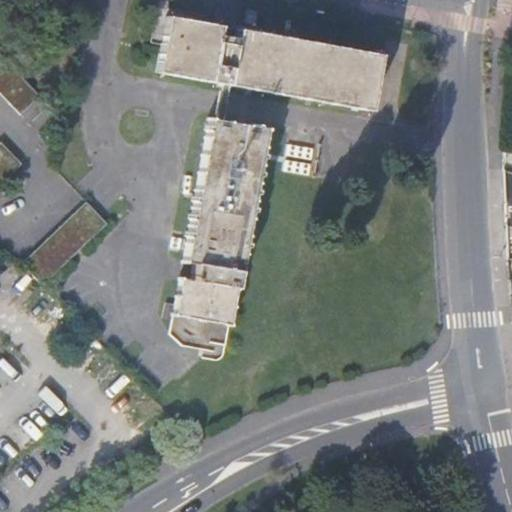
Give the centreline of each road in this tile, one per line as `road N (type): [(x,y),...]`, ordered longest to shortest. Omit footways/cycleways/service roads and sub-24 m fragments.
road 1 (residential): [(453,0),(467,100),(483,386)]
road 2 (residential): [(163,511),(314,432),(483,386)]
road 3 (residential): [(483,386),(511,508)]
